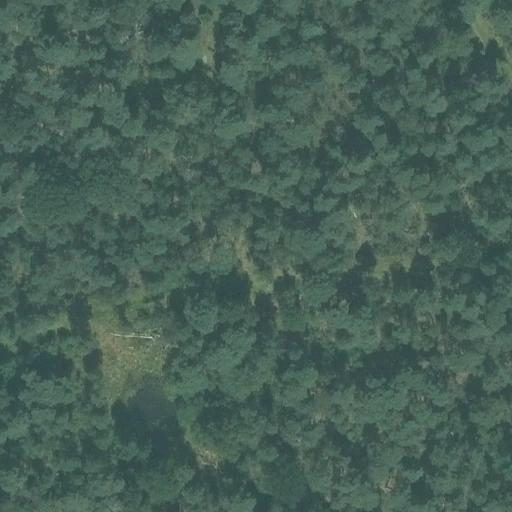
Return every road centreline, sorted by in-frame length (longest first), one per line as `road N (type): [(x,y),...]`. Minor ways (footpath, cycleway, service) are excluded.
road 1 (track): [(0,349),(165,293),(401,270),(511,240)]
road 2 (track): [(229,0),(207,71),(150,87),(104,84),(25,57),(0,21)]
